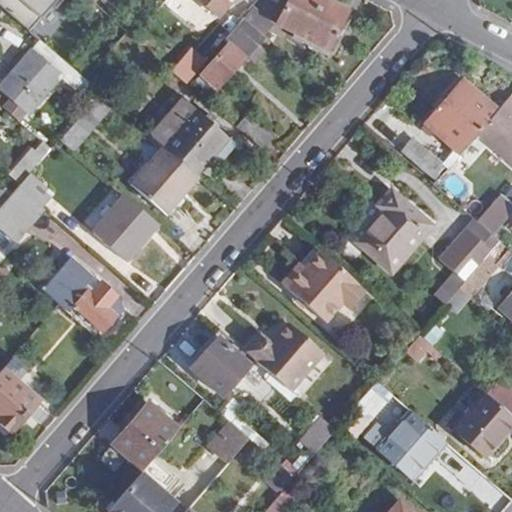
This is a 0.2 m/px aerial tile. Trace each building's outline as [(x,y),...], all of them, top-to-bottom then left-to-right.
[(61,0),(0,0),(0,4),(29,30),(55,0),(57,0),(60,2),(61,0)] [(195,0),(218,19),(234,0),(195,0)] [(330,50),(350,10),(327,0),(291,0),(279,26),(330,50)] [(245,19),(264,35),(266,37),(274,27),(253,9),(245,19)] [(195,82),(211,96),(264,35),(245,19),(243,18),(234,28),(239,33),(195,82)] [(28,115),(28,116),(61,79),(71,87),(81,75),(71,67),(41,41),(0,87),(0,90),(11,99),(28,115)] [(465,77),(426,122),(462,153),(475,137),(501,108),(465,77)] [(75,122),(60,139),(75,152),(116,105),(101,93),(87,109),(75,122)] [(511,99),(509,97),(501,108),(475,137),(511,169),(511,99)] [(28,115),(11,99),(5,107),(23,122),(28,115)] [(153,137),(165,147),(197,175),(208,163),(229,139),(197,111),(184,100),(153,137)] [(272,137),(249,116),(239,128),(262,148),(272,137)] [(404,149),(439,180),(450,167),(414,137),(404,149)] [(238,147),(229,139),(208,163),(217,170),(238,147)] [(19,187),(30,173),(45,157),(33,147),(7,177),(19,187)] [(200,178),(197,175),(165,147),(132,185),(167,215),(200,178)] [(42,208),(55,194),(30,173),(19,187),(42,208)] [(42,208),(19,187),(13,194),(0,208),(0,227),(16,241),(44,209),(42,208)] [(1,191),(0,192),(0,208),(13,194),(7,189),(4,192),(1,191)] [(392,271),(432,225),(391,189),(378,205),(383,210),(357,240),(392,271)] [(481,223),(494,234),(501,226),(511,213),(511,198),(505,193),(481,223)] [(126,260),(158,224),(127,197),(96,233),(126,260)] [(494,234),(481,223),(476,219),(441,260),(454,271),(433,296),(445,306),(446,305),(460,289),(466,282),(501,241),(494,234)] [(501,241),(510,248),(511,246),(511,235),(501,226),(494,234),(501,241)] [(466,282),(460,289),(470,297),(498,265),(511,249),(510,248),(501,241),(466,282)] [(511,250),(511,249),(498,265),(511,277),(511,297),(502,310),(511,319),(511,250)] [(280,283),(327,324),(343,305),(350,312),(367,291),(318,250),(304,266),(299,261),(280,283)] [(117,297),(75,264),(48,295),(60,305),(71,314),(76,308),(104,332),(116,318),(106,310),(117,297)] [(470,297),(460,289),(446,305),(456,313),(470,297)] [(272,344),(262,335),(247,352),(267,369),(286,386),(291,390),(325,352),(290,324),(272,344)] [(419,336),(404,353),(417,364),(432,347),(419,336)] [(222,398),(250,367),(218,338),(190,369),(222,398)] [(15,431),(42,400),(5,368),(0,374),(0,418),(1,420),(15,431)] [(269,406),(286,386),(267,369),(262,375),(272,383),(259,398),(269,406)] [(511,391),(499,380),(486,393),(511,415),(511,391)] [(457,428),(486,454),(511,424),(511,415),(486,393),(457,428)] [(117,441),(147,469),(156,459),(182,428),(151,402),(117,441)] [(434,454),(445,440),(410,410),(380,447),(412,474),(410,476),(416,482),(438,457),(434,454)] [(301,444),(316,456),(338,430),(323,417),(301,444)] [(232,422),(211,447),(217,452),(238,427),(232,422)] [(238,427),(217,452),(231,463),(252,438),(238,427)] [(147,469),(144,473),(166,492),(178,478),(156,459),(147,469)] [(284,492),(291,484),(297,478),(283,466),(270,481),(284,492)] [(144,473),(110,511),(173,511),(180,504),(166,492),(144,473)] [(291,484),(284,492),(268,511),(269,511),(282,511),(293,500),(292,499),(299,490),(291,484)]
